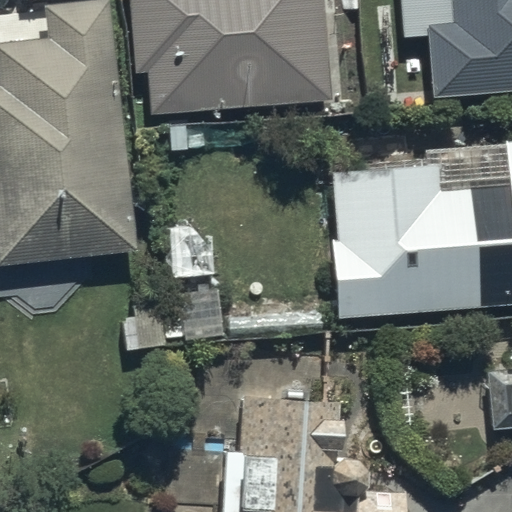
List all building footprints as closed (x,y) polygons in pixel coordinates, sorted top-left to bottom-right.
[(0,251),(128,238),(102,0),(38,0),(41,25),(0,29),(0,251)] [(318,0),(125,0),(130,66),(145,65),(148,100),(324,89),(318,0)] [(421,25),(425,82),(511,76),(511,0),(394,0),(397,26),(421,25)] [(325,228),(328,307),(511,295),(511,126),(443,131),(444,152),(329,159),(333,228),(325,228)] [(116,309),(116,338),(185,335),(183,283),(129,285),(130,308),(116,309)] [(511,348),(505,349),(506,373),(488,374),(490,425),(511,424),(511,348)] [(217,441),(213,511),(394,511),(397,474),(354,471),(356,438),(324,436),(324,381),(234,380),(233,442),(217,441)]
